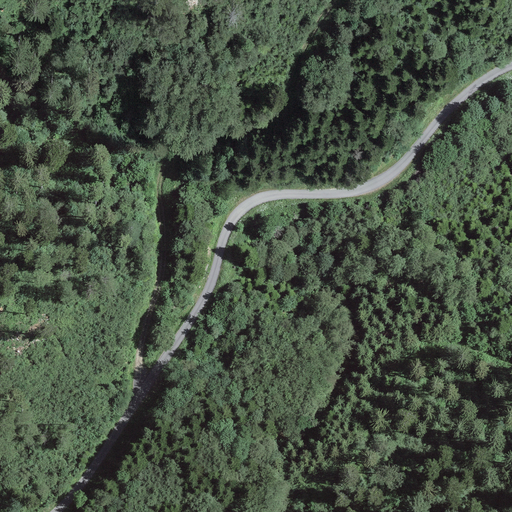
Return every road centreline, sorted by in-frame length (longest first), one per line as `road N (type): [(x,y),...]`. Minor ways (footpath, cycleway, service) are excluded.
road 1 (unclassified): [(511,65),(462,99),(381,183),(254,205),(230,234),(209,293),(59,511)]
road 2 (track): [(144,393),(141,351),(164,268),(161,181),(170,161),(214,135),(274,121),(336,0)]
